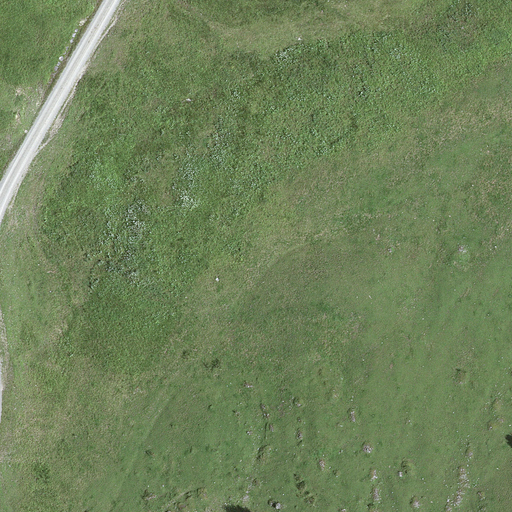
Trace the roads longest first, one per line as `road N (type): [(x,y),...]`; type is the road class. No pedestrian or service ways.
road 1 (track): [(511,150),(388,173),(258,270),(190,356),(103,511)]
road 2 (track): [(110,0),(0,204)]
